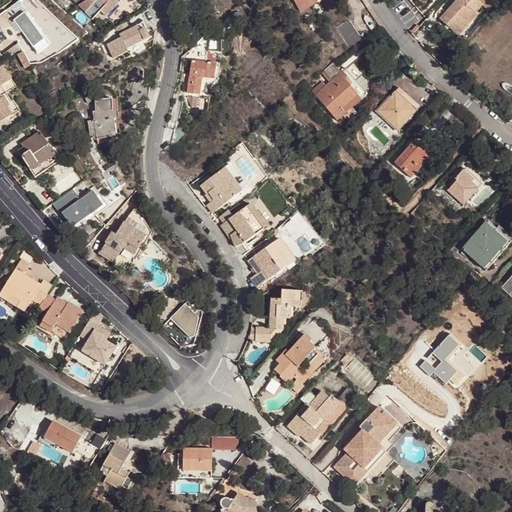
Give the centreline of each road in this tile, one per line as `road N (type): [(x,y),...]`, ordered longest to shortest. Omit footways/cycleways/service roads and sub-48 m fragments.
road 1 (residential): [(203,373),(222,317),(198,254),(168,224),(153,192),(170,49),(154,0)]
road 2 (residential): [(188,387),(149,407),(108,411),(68,398),(0,352)]
road 3 (residential): [(0,189),(148,336)]
road 4 (residential): [(511,145),(418,60),(371,0)]
road 5 (residential): [(241,404),(353,511)]
